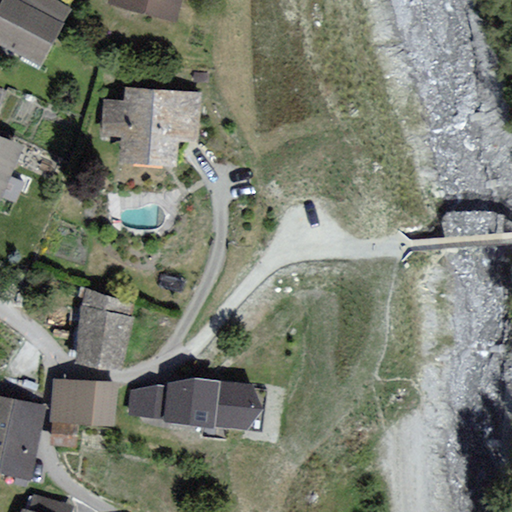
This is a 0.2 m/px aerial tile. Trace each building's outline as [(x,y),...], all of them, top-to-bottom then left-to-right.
[(0,0),(0,48),(35,68),(67,11),(47,0),(0,0)] [(170,0),(103,0),(102,4),(164,22),(170,0)] [(191,94),(119,89),(118,101),(99,100),(96,137),(112,138),(110,165),(164,168),(166,140),(188,141),(191,94)] [(0,140),(0,181),(15,147),(0,140)] [(128,308),(80,292),(69,360),(115,368),(128,308)] [(132,392),(130,419),(259,435),(264,391),(181,380),(132,392)] [(0,398),(39,409),(43,390),(0,382),(0,398)] [(106,427),(110,387),(58,382),(54,421),(106,427)] [(42,411),(0,400),(0,481),(21,487),(42,411)] [(20,511),(17,511),(16,511),(67,511),(69,508),(32,496),(26,511),(20,511)]
